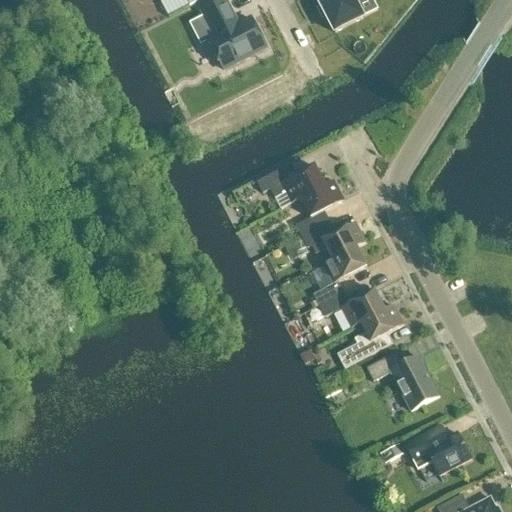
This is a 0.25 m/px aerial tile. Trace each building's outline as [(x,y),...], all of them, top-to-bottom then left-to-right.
[(190,10),(184,0),(174,0),(182,14),(190,10)] [(209,0),(184,0),(190,10),(209,0)] [(378,13),(370,0),(315,0),(321,10),(327,22),(335,37),(364,22),(363,21),(378,13)] [(267,52),(251,23),(239,29),(226,5),(203,17),(215,41),(209,45),(224,74),(267,52)] [(287,197),(293,208),(302,204),(301,203),(325,191),(325,190),(315,171),(298,180),(292,168),(257,186),(263,198),(272,194),(276,202),(287,197)] [(301,242),(330,227),(325,216),(344,205),(334,185),(325,190),(325,191),(301,203),(302,204),(312,222),(296,230),(301,242)] [(357,252),(366,248),(356,227),(336,238),(330,227),(301,242),(307,253),(312,250),(316,259),(327,253),(332,264),(333,265),(357,252)] [(367,271),(357,252),(333,265),(332,264),(313,274),(322,290),(332,284),(334,288),(314,299),(320,310),(345,297),(339,286),(367,271)] [(342,313),(352,333),(361,328),(385,315),(375,295),(350,308),(345,297),(320,310),(325,321),(342,313)] [(361,328),(366,337),(354,342),(357,348),(337,358),(345,372),(392,348),(388,339),(404,330),(394,310),(385,315),(361,328)] [(392,377),(412,416),(440,401),(420,362),(403,370),(396,357),(367,373),(374,387),(392,377)] [(443,429),(405,449),(418,474),(433,467),(440,481),(472,464),(458,437),(449,442),(443,429)] [(406,457),(400,448),(381,458),(386,468),(406,457)] [(496,511),(491,502),(472,511),(469,511),(462,499),(438,511),(496,511)]
